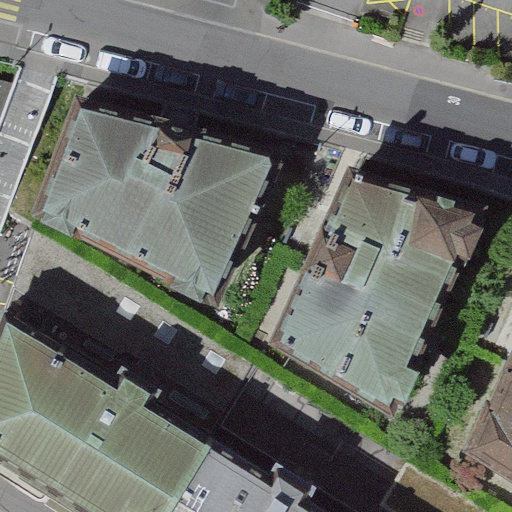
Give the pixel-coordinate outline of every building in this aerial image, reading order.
[(274,158),(84,103),(43,212),(219,303),(274,158)] [(484,224),(355,175),(271,340),(393,411),(484,224)] [(178,511),(216,450),(11,322),(0,346),(0,469),(53,503),(67,511),(178,511)] [(511,349),(466,445),(511,474),(511,349)] [(318,511),(216,450),(178,511),(318,511)]
